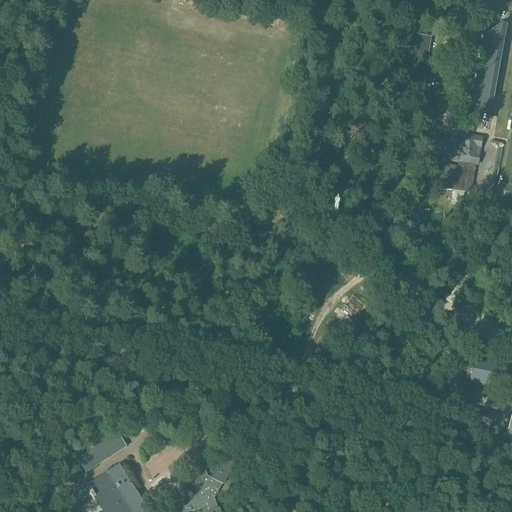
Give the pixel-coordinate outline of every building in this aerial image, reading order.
[(488,129),(506,29),(502,28),(485,38),(472,111),(482,128),(488,129)] [(423,92),(430,55),(428,54),(431,38),(406,33),(395,93),(418,98),(420,92),(423,92)] [(450,139),(450,140),(434,137),(433,136),(433,137),(432,143),(430,143),(430,146),(431,146),(430,152),(430,153),(431,153),(431,152),(442,154),(441,163),(447,164),(447,162),(458,164),(457,167),(442,165),(438,190),(452,192),(450,205),(462,207),(464,194),(471,195),(475,165),(478,166),(479,156),(475,155),(477,148),(480,149),(482,139),(473,138),(473,136),(470,136),(470,137),(463,136),(462,142),(452,140),(452,139),(450,139)] [(431,177),(433,164),(424,163),(423,175),(431,177)] [(507,369),(475,361),(471,377),(478,379),(477,386),(490,390),(492,383),(503,385),(507,369)] [(495,416),(466,408),(463,420),(492,427),(495,416)] [(118,435),(78,461),(85,473),(126,448),(118,435)] [(191,511),(203,508),(204,511),(218,511),(218,510),(219,510),(218,509),(217,510),(214,500),(222,485),(223,486),(223,485),(237,458),(227,452),(212,479),(208,477),(205,468),(198,471),(200,477),(194,479),(196,485),(189,487),(194,501),(158,511),(147,511),(118,466),(86,487),(90,493),(89,494),(92,499),(93,498),(102,511),(191,511)]
